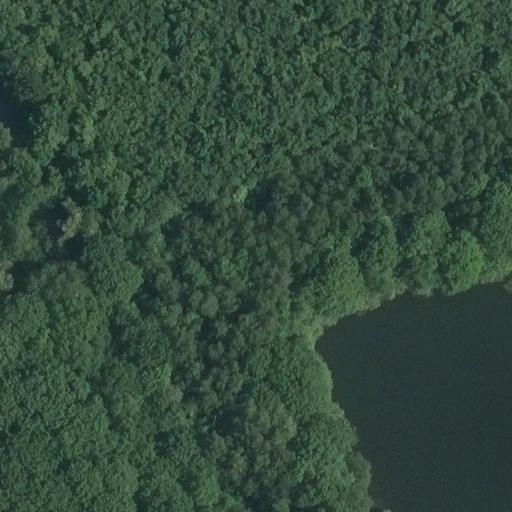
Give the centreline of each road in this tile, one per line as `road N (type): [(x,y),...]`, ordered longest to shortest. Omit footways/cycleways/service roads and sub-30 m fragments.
road 1 (track): [(0,114),(70,282),(182,511)]
road 2 (track): [(269,511),(283,478),(266,361)]
road 3 (track): [(0,393),(70,282)]
